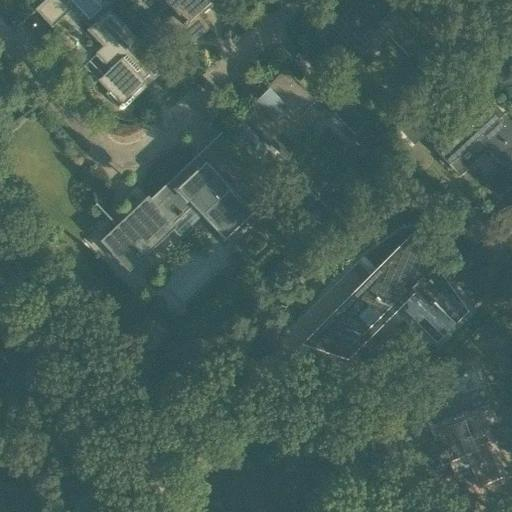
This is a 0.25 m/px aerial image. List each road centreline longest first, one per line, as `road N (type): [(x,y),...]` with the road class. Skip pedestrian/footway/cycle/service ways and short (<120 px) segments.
road 1 (residential): [(0,39),(109,160),(131,164),(311,0)]
road 2 (residential): [(354,511),(361,493),(341,404),(297,380),(224,388),(177,424),(137,472)]
road 3 (residential): [(0,224),(137,472)]
